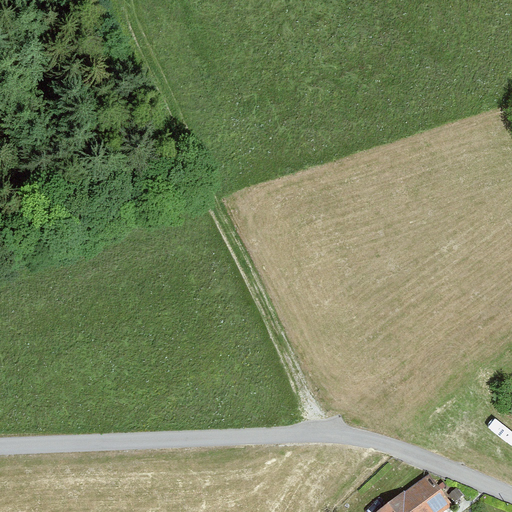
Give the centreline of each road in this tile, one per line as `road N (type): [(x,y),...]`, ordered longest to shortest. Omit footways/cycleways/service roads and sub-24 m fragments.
road 1 (unclassified): [(511,499),(324,438),(0,448)]
road 2 (track): [(127,0),(324,438)]
